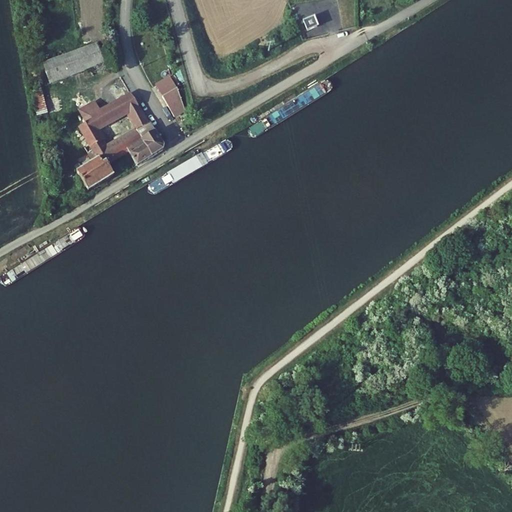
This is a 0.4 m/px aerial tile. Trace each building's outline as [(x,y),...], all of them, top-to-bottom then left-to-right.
[(316,19),(305,24),(309,34),(321,29),(316,19)] [(95,46),(40,67),(48,88),(103,67),(95,46)] [(182,110),(173,88),(159,97),(171,117),(182,110)] [(28,93),(33,118),(44,117),(39,91),(28,93)] [(88,121),(76,129),(81,138),(76,141),(89,163),(74,177),(85,192),(110,177),(103,164),(125,151),(142,141),(136,132),(147,125),(127,94),(100,110),(86,118),(88,121)] [(86,118),(100,110),(93,98),(75,109),(82,120),(86,118)] [(159,145),(147,125),(136,132),(142,141),(125,151),(133,166),(157,152),(159,145)] [(0,288),(2,289),(4,289),(80,241),(83,237),(84,235),(82,232),(80,230),(75,231),(73,232),(0,277),(0,288)]
